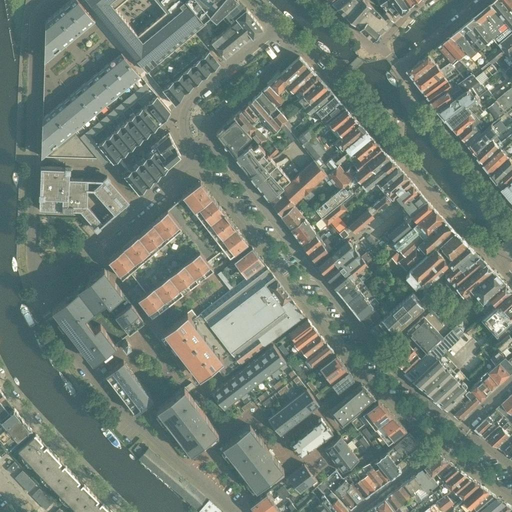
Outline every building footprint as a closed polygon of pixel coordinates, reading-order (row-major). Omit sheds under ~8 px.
[(70,0),(45,21),(44,61),(45,62),(95,19),(85,7),(78,0),(70,0)] [(88,0),(90,3),(162,88),(173,79),(172,76),(180,69),(189,62),(198,54),(200,57),(209,49),(193,30),(205,21),(204,19),(210,15),(209,14),(214,9),(218,4),(213,0),(88,0)] [(213,0),(218,4),(214,9),(209,14),(210,15),(216,20),(224,13),(238,0),(213,0)] [(238,0),(224,13),(231,21),(235,17),(235,16),(246,8),(238,0)] [(343,0),(336,6),(373,39),(379,31),(393,19),(386,11),(385,10),(381,13),(366,0),(343,0)] [(390,0),(376,0),(385,10),(386,11),(388,9),(394,4),(390,0)] [(390,0),(394,4),(400,12),(408,6),(403,0),(390,0)] [(502,0),(494,0),(491,2),(511,27),(511,10),(502,0)] [(511,0),(502,0),(511,10),(511,0)] [(511,27),(491,2),(476,16),(494,38),(501,48),(505,53),(510,58),(511,58),(511,56),(511,27)] [(394,4),(388,9),(395,17),(400,12),(394,4)] [(237,19),(211,41),(212,42),(215,46),(213,48),(223,59),(225,58),(251,36),(253,38),(254,36),(261,31),(263,29),(246,8),(235,16),(235,17),(237,19)] [(476,16),(468,22),(486,44),(494,38),(476,16)] [(207,47),(196,33),(142,76),(96,18),(46,59),(44,124),(42,156),(90,157),(111,157),(169,109),(160,99),(214,55),(207,47)] [(468,22),(460,29),(478,50),(486,44),(468,22)] [(460,29),(453,35),(482,71),(490,65),(485,60),(480,53),(476,56),(473,53),(478,50),(460,29)] [(453,35),(444,41),(474,78),(482,71),(453,35)] [(443,42),(438,46),(454,67),(455,68),(459,73),(460,74),(458,75),(460,78),(462,77),(463,78),(464,80),(469,76),(470,75),(473,78),(474,78),(444,41),(443,42)] [(444,57),(416,79),(424,90),(454,67),(438,46),(436,48),(444,57)] [(408,70),(416,79),(444,57),(436,48),(408,70)] [(501,48),(493,54),(498,59),(505,53),(501,48)] [(209,49),(200,57),(211,70),(220,62),(212,53),(209,49)] [(498,59),(495,61),(500,67),(502,69),(503,68),(505,71),(511,65),(511,59),(511,58),(510,58),(505,53),(498,59)] [(493,54),(485,60),(490,65),(492,64),(495,61),(498,59),(493,54)] [(299,56),(280,73),(289,83),(308,65),(299,56)] [(432,100),(439,109),(472,86),(479,81),(481,83),(482,82),(494,72),(497,70),(492,64),(490,65),(482,71),(474,78),(473,78),(470,75),(469,76),(464,80),(463,78),(432,100)] [(283,99),(289,94),(314,72),(308,65),(289,83),(287,85),(285,87),(279,94),(283,99)] [(424,90),(428,95),(459,73),(455,68),(454,67),(424,90)] [(299,98),(321,79),(314,72),(289,94),(292,97),(295,94),(299,98)] [(278,75),(269,84),(279,94),(285,87),(287,85),(289,83),(280,73),(278,75)] [(459,73),(428,95),(432,100),(463,78),(462,77),(460,78),(458,75),(460,74),(459,73)] [(173,79),(162,88),(165,92),(175,104),(184,92),(173,79)] [(304,106),(329,87),(328,86),(321,79),(299,98),(298,99),(304,105),(304,106)] [(472,86),(439,109),(447,118),(466,103),(467,105),(479,96),(486,91),(481,83),(479,81),(472,86)] [(277,105),(283,99),(279,94),(269,84),(263,89),(277,105)] [(329,87),(304,106),(310,113),(334,93),(329,87)] [(496,99),(487,107),(496,117),(504,110),(505,111),(511,104),(511,87),(508,90),(496,99)] [(466,103),(447,118),(454,126),(475,110),(477,113),(479,115),(480,113),(484,110),(483,110),(487,107),(496,99),(492,94),(492,95),(488,90),(486,91),(479,96),(467,105),(466,103)] [(287,120),(287,119),(275,106),(261,91),(254,97),(280,126),(283,123),(286,121),(287,121),(287,120)] [(334,93),(310,113),(305,117),(308,121),(315,115),(319,119),(320,118),(341,102),(334,93)] [(254,97),(248,103),(271,130),(273,132),(279,127),(280,126),(254,97)] [(325,124),(327,122),(345,107),(341,102),(320,118),(325,124)] [(248,103),(241,109),(262,134),(262,133),(265,136),(271,130),(248,103)] [(334,129),(351,114),(345,107),(327,122),(333,129),(334,129)] [(234,115),(234,116),(251,135),(259,143),(260,144),(267,138),(265,136),(262,133),(262,134),(241,109),(234,115)] [(475,110),(454,126),(459,132),(475,119),(478,117),(479,119),(483,116),(480,113),(479,115),(477,113),(475,110)] [(358,122),(351,114),(334,129),(333,129),(331,131),(338,139),(358,122)] [(483,122),(482,123),(485,126),(493,119),(491,115),(483,122)] [(216,132),(234,156),(248,145),(245,141),(251,136),(251,135),(234,116),(233,116),(216,132)] [(475,119),(459,132),(467,142),(466,142),(467,142),(480,131),(479,130),(482,128),(485,126),(482,123),(483,122),(479,119),(478,117),(475,119)] [(480,131),(467,142),(469,145),(476,154),(476,153),(496,135),(499,132),(506,128),(502,122),(499,118),(492,123),(481,133),(480,131)] [(283,123),(280,126),(282,129),(289,123),(287,121),(286,121),(283,123)] [(339,151),(344,147),(365,129),(358,122),(338,139),(333,143),(339,151)] [(297,138),(301,144),(313,134),(309,129),(296,138),(297,138)] [(325,162),(332,170),(338,165),(349,156),(371,136),(365,129),(344,147),(348,152),(335,163),(330,158),(327,161),(325,162)] [(293,142),(297,138),(296,138),(291,131),(287,135),(293,142)] [(151,148),(153,150),(145,157),(138,163),(131,169),(124,175),(139,192),(146,186),(153,181),(159,175),(168,168),(181,156),(175,145),(169,133),(151,148)] [(301,144),(314,159),(315,159),(321,154),(326,149),(313,134),(301,144)] [(496,135),(476,153),(483,163),(500,147),(502,149),(511,139),(511,137),(511,136),(511,134),(501,142),(496,135)] [(500,147),(483,163),(492,173),(509,157),(511,154),(511,135),(511,136),(511,137),(511,139),(502,149),(500,147)] [(355,163),(378,143),(371,136),(349,156),(352,160),(355,163)] [(248,145),(234,156),(269,200),(281,189),(283,187),(282,186),(289,179),(267,154),(265,155),(262,153),(264,151),(255,141),(249,145),(248,145)] [(356,174),(383,150),(378,143),(355,163),(357,167),(356,168),(357,169),(354,172),(356,174)] [(273,145),(266,152),(267,154),(271,158),(278,151),(273,145)] [(308,215),(320,230),(327,225),(322,218),(352,192),(351,191),(390,158),(383,150),(356,174),(350,179),(339,189),(308,215)] [(327,161),(321,154),(315,159),(314,159),(302,170),(283,187),(281,189),(294,204),(297,201),(305,194),(323,178),(328,173),(332,170),(325,162),(327,161)] [(511,159),(509,157),(492,173),(498,181),(511,167),(511,159)] [(354,194),(358,199),(365,193),(365,192),(370,187),(396,164),(390,158),(351,191),(352,192),(322,218),(327,225),(346,209),(342,204),(354,194)] [(68,163),(63,163),(40,162),(39,188),(39,193),(43,193),(61,194),(67,194),(68,174),(68,168),(68,163)] [(378,183),(383,188),(402,171),(396,164),(370,187),(371,189),(378,183)] [(333,183),(339,189),(350,179),(344,172),(345,172),(342,169),(338,165),(332,170),(328,173),(323,178),(330,186),(333,183)] [(344,172),(350,179),(356,174),(354,172),(350,167),(349,168),(345,172),(344,172)] [(511,167),(498,181),(503,187),(511,178),(511,167)] [(409,178),(402,171),(383,188),(387,193),(379,200),(378,199),(373,204),(378,211),(390,200),(387,197),(389,195),(392,199),(405,189),(405,190),(413,183),(409,178)] [(106,173),(102,176),(90,187),(114,211),(129,199),(109,176),(106,173)] [(86,175),(68,174),(67,194),(67,202),(71,202),(85,203),(86,175)] [(90,187),(102,176),(102,175),(86,175),(85,203),(102,221),(114,211),(90,187)] [(511,178),(503,187),(511,197),(511,178)] [(147,311),(152,317),(213,269),(211,266),(208,261),(212,258),(217,254),(224,249),(230,256),(235,252),(248,242),(234,225),(222,209),(210,194),(200,181),(182,195),(183,196),(176,202),(169,208),(155,220),(140,233),(125,246),(108,260),(118,273),(122,278),(130,272),(133,277),(135,279),(137,281),(139,284),(142,288),(146,292),(138,298),(147,311)] [(404,218),(388,232),(395,240),(403,233),(433,208),(426,199),(423,196),(413,183),(405,190),(405,189),(395,196),(407,210),(411,215),(409,216),(406,213),(403,216),(406,219),(405,219),(404,218)] [(294,204),(281,189),(269,200),(268,200),(273,205),(272,205),(281,216),(294,204)] [(85,203),(71,202),(67,202),(61,202),(61,194),(39,193),(38,208),(80,209),(93,223),(96,227),(99,224),(102,221),(85,203)] [(300,204),(297,201),(294,204),(281,216),(286,223),(299,211),(296,207),(300,204)] [(410,251),(444,220),(433,208),(403,233),(404,234),(393,243),(401,252),(398,255),(400,257),(408,249),(410,251)] [(355,233),(374,218),(367,210),(349,225),(355,233)] [(304,217),(299,211),(286,223),(291,229),(304,217)] [(346,225),(338,216),(331,223),(339,232),(346,225)] [(291,229),(297,238),(311,226),(304,217),(291,229)] [(391,257),(396,263),(398,261),(405,269),(406,269),(407,271),(455,232),(444,220),(410,251),(408,249),(400,257),(398,255),(396,252),(391,257)] [(297,238),(302,245),(315,234),(317,233),(311,226),(297,238)] [(348,235),(344,230),(339,234),(343,239),(348,235)] [(302,245),(308,253),(331,235),(328,231),(324,234),(321,237),(321,238),(321,240),(320,240),(315,234),(302,245)] [(447,269),(449,271),(473,250),(455,231),(455,232),(407,271),(408,271),(408,273),(405,277),(414,288),(416,286),(417,287),(418,287),(419,288),(420,288),(421,288),(422,288),(423,287),(424,286),(425,289),(447,269)] [(308,253),(314,261),(330,249),(327,245),(330,242),(329,241),(334,237),(333,234),(331,235),(308,253)] [(318,264),(337,289),(349,278),(350,278),(367,263),(366,263),(370,260),(364,253),(361,256),(347,240),(318,264)] [(234,261),(240,269),(258,255),(256,253),(252,247),(234,261)] [(445,274),(450,279),(478,255),(473,250),(449,271),(445,274)] [(258,255),(240,269),(246,277),(264,263),(260,257),(258,255)] [(452,291),(456,287),(485,262),(478,255),(450,279),(446,283),(452,291)] [(456,287),(463,295),(492,270),(485,262),(456,287)] [(163,330),(201,379),(216,367),(223,377),(241,363),(265,345),(305,316),(291,298),(285,290),(283,288),(277,280),(273,275),(270,270),(267,266),(264,263),(246,277),(233,287),(230,290),(197,316),(191,309),(163,330)] [(77,288),(78,289),(52,309),(93,362),(119,342),(130,333),(145,321),(137,311),(129,300),(120,289),(103,268),(77,288)] [(483,302),(484,301),(504,283),(500,279),(492,270),(463,295),(467,300),(475,293),(483,302)] [(221,271),(217,274),(224,282),(227,279),(221,271)] [(350,278),(349,278),(337,289),(336,289),(342,297),(355,285),(360,280),(358,278),(353,282),(350,278)] [(227,279),(224,282),(230,290),(233,287),(227,279)] [(361,280),(360,280),(355,285),(342,297),(347,302),(360,290),(358,288),(363,283),(361,280)] [(482,317),(511,290),(504,283),(484,301),(488,305),(485,308),(487,310),(484,312),(485,313),(482,317)] [(360,290),(347,302),(351,308),(364,297),(370,292),(367,289),(362,293),(360,290)] [(482,317),(496,333),(511,318),(511,290),(482,317)] [(433,299),(426,292),(419,299),(412,291),(382,318),(370,328),(380,339),(378,341),(382,345),(426,304),(433,299)] [(364,297),(351,308),(356,314),(369,302),(367,300),(372,295),(370,292),(364,297)] [(463,295),(455,302),(459,306),(467,300),(463,295)] [(374,297),(369,302),(356,314),(360,319),(374,308),(379,303),(374,297)] [(381,306),(379,303),(374,308),(360,319),(366,327),(379,315),(376,310),(381,306)] [(407,329),(427,352),(445,335),(450,330),(452,328),(443,319),(441,320),(430,308),(424,313),(407,329)] [(494,335),(498,340),(511,327),(511,318),(496,333),(494,334),(494,335)] [(306,320),(288,334),(294,341),(312,327),(313,326),(307,319),(306,320)] [(470,327),(475,332),(479,329),(474,323),(470,327)] [(452,328),(450,330),(458,338),(459,336),(463,333),(455,325),(452,328)] [(298,349),(299,348),(309,341),(312,339),(318,334),(319,333),(313,326),(312,327),(294,341),(292,342),(298,349)] [(475,332),(470,327),(466,331),(470,336),(475,332)] [(494,343),(500,350),(505,355),(511,363),(511,327),(498,340),(494,343)] [(423,355),(406,372),(413,380),(428,366),(445,350),(449,346),(452,343),(456,340),(458,338),(450,330),(445,335),(427,352),(426,353),(423,355)] [(321,336),(319,333),(318,334),(312,339),(309,341),(299,348),(306,357),(315,350),(318,347),(324,342),(325,342),(324,340),(321,336)] [(126,340),(121,344),(126,350),(131,347),(126,340)] [(305,360),(312,367),(316,364),(321,360),(325,357),(331,351),(332,351),(326,343),(326,344),(319,349),(315,352),(305,360)] [(393,358),(401,366),(416,352),(419,350),(415,347),(413,349),(408,344),(393,358)] [(272,346),(264,352),(277,368),(285,362),(272,346)] [(490,358),(492,360),(495,364),(505,355),(500,350),(490,358)] [(264,352),(257,358),(270,374),(277,368),(264,352)] [(401,366),(406,372),(423,355),(422,354),(420,355),(416,352),(401,366)] [(437,400),(448,409),(463,393),(461,391),(467,384),(470,382),(459,370),(456,373),(455,371),(454,370),(453,369),(456,366),(443,352),(440,355),(428,366),(413,380),(420,386),(429,393),(430,393),(437,400)] [(336,355),(319,367),(325,375),(342,363),(336,355)] [(487,370),(486,371),(497,383),(511,369),(511,363),(505,355),(495,364),(492,360),(484,368),(487,370)] [(257,358),(249,363),(262,380),(270,374),(257,358)] [(113,368),(105,374),(106,375),(112,382),(119,376),(130,369),(123,360),(113,368)] [(249,363),(242,369),(254,386),(262,380),(249,363)] [(342,363),(325,375),(331,383),(348,370),(342,363)] [(112,382),(117,390),(118,389),(125,384),(135,376),(130,369),(119,376),(112,382)] [(241,370),(234,375),(247,392),(254,386),(242,369),(241,370)] [(331,383),(337,391),(354,378),(348,370),(331,383)] [(486,371),(480,377),(491,389),(497,383),(486,371)] [(234,375),(226,381),(239,398),(247,392),(234,375)] [(141,384),(135,376),(125,384),(118,389),(117,390),(123,398),(124,397),(131,391),(141,384)] [(480,377),(477,381),(487,392),(491,389),(480,377)] [(226,381),(219,387),(232,403),(239,398),(226,381)] [(465,390),(466,390),(470,395),(471,396),(475,393),(481,398),(487,392),(477,381),(470,387),(469,387),(465,390)] [(194,386),(193,385),(191,382),(190,383),(185,387),(188,391),(194,386)] [(123,398),(129,405),(130,405),(137,399),(147,391),(141,384),(131,391),(124,397),(123,398)] [(330,410),(342,424),(374,397),(361,384),(342,400),(330,410)] [(157,408),(191,452),(213,435),(218,431),(184,387),(157,408)] [(219,387),(211,393),(224,410),(232,403),(219,387)] [(298,395),(311,412),(319,405),(306,389),(298,395)] [(463,393),(448,409),(452,412),(458,417),(461,417),(461,416),(481,398),(475,393),(471,396),(470,395),(466,390),(463,393)] [(143,407),(153,399),(147,391),(137,399),(130,405),(129,405),(135,412),(135,413),(143,407)] [(511,393),(501,403),(511,414),(511,393)] [(290,401),(303,418),(311,412),(298,395),(290,401)] [(0,420),(14,409),(6,397),(0,401),(0,420)] [(283,407),(295,423),(303,418),(290,401),(283,407)] [(354,426),(357,430),(359,428),(369,421),(375,416),(385,408),(377,401),(368,408),(362,413),(351,422),(354,426)] [(498,421),(504,415),(509,420),(508,421),(511,424),(511,414),(501,403),(497,408),(489,415),(493,419),(495,418),(498,421)] [(275,413),(288,429),(295,423),(283,407),(275,413)] [(374,428),(375,428),(380,424),(383,422),(392,415),(385,408),(375,416),(369,421),(374,428)] [(0,420),(0,432),(20,416),(14,409),(0,420)] [(267,419),(280,435),(288,429),(275,413),(267,419)] [(380,424),(375,428),(381,435),(389,430),(399,422),(392,415),(383,422),(380,424)] [(476,428),(482,433),(494,423),(498,421),(495,418),(493,419),(489,415),(476,428)] [(489,439),(508,421),(509,420),(504,415),(498,421),(494,423),(482,433),(489,439)] [(0,432),(0,441),(2,444),(27,423),(20,416),(0,432)] [(290,442),(300,455),(332,432),(321,417),(290,442)] [(511,424),(508,421),(489,439),(498,445),(511,431),(511,424)] [(389,430),(381,435),(387,443),(395,438),(406,429),(399,422),(389,430)] [(27,423),(2,444),(8,451),(10,449),(11,449),(33,431),(27,423)] [(222,446),(256,490),(284,469),(266,446),(250,425),(222,446)] [(375,459),(380,464),(391,477),(397,473),(402,468),(406,465),(407,460),(403,456),(420,442),(409,429),(403,435),(394,442),(387,449),(381,454),(375,459)] [(504,450),(511,442),(511,432),(499,446),(504,450)] [(112,511),(110,509),(102,502),(98,499),(83,483),(72,472),(54,453),(43,442),(35,433),(18,449),(23,454),(33,464),(41,473),(51,484),(70,503),(74,507),(79,511),(112,511)] [(340,436),(324,449),(330,457),(346,444),(340,436)] [(142,448),(137,444),(134,449),(139,453),(142,448)] [(330,457),(336,464),(352,452),(346,444),(330,457)] [(149,446),(138,457),(196,507),(207,496),(149,446)] [(352,452),(336,464),(342,472),(358,460),(352,452)] [(421,467),(415,474),(424,485),(423,486),(425,489),(418,496),(422,500),(435,490),(431,484),(435,480),(433,478),(431,475),(435,472),(448,461),(441,455),(438,455),(424,467),(426,469),(424,470),(421,467)] [(441,476),(454,465),(448,461),(435,472),(439,477),(441,476)] [(369,463),(361,467),(378,487),(384,482),(374,469),(369,463)] [(288,476),(294,484),(311,472),(305,464),(288,476)] [(380,464),(374,469),(384,482),(390,478),(391,477),(380,464)] [(440,486),(459,469),(454,465),(441,476),(439,477),(435,480),(431,484),(435,490),(437,488),(435,485),(437,483),(440,486)] [(361,467),(355,471),(372,491),(378,487),(361,467)] [(329,475),(338,485),(344,491),(356,504),(361,500),(342,478),(342,477),(335,469),(329,475)] [(459,469),(440,486),(437,488),(435,490),(422,500),(418,504),(409,511),(422,511),(423,511),(430,506),(436,501),(445,494),(452,488),(455,492),(472,478),(459,469)] [(355,470),(348,475),(365,496),(372,491),(355,471),(355,470)] [(311,472),(294,484),(300,492),(317,480),(311,472)] [(342,477),(342,478),(361,500),(365,496),(348,475),(348,474),(342,477)] [(415,474),(408,479),(416,489),(418,487),(420,488),(423,486),(424,485),(415,474)] [(329,475),(322,481),(329,488),(332,492),(334,490),(338,485),(329,475)] [(478,483),(472,478),(455,492),(452,488),(445,494),(453,503),(460,497),(461,498),(462,499),(480,484),(478,483)] [(408,479),(402,484),(412,496),(418,504),(422,500),(418,496),(414,491),(416,489),(408,479)] [(311,491),(315,495),(316,496),(321,492),(338,511),(345,511),(349,509),(332,492),(329,488),(322,481),(319,483),(311,491)] [(402,484),(393,491),(403,503),(412,496),(402,484)] [(464,511),(489,491),(480,484),(462,499),(454,507),(453,509),(453,511),(464,511)] [(338,485),(334,490),(340,496),(350,508),(356,504),(344,491),(338,485)] [(250,505),(255,511),(257,511),(274,499),(268,491),(250,505)] [(408,511),(409,511),(403,503),(393,491),(384,498),(394,511),(398,508),(401,511),(408,511)] [(464,511),(475,511),(496,496),(489,491),(464,511)] [(329,511),(338,511),(321,492),(316,496),(329,511)] [(443,511),(453,503),(445,494),(436,501),(443,511)] [(315,495),(308,501),(317,511),(316,511),(329,511),(316,496),(315,495)] [(493,511),(505,502),(496,496),(475,511),(493,511)] [(384,498),(375,505),(380,511),(394,511),(384,498)] [(199,511),(200,511),(219,511),(221,510),(209,500),(199,511)] [(258,511),(273,511),(279,508),(273,501),(258,511)] [(436,501),(430,506),(434,511),(443,511),(444,511),(443,511),(436,501)] [(505,511),(511,507),(505,502),(493,511),(505,511)]
